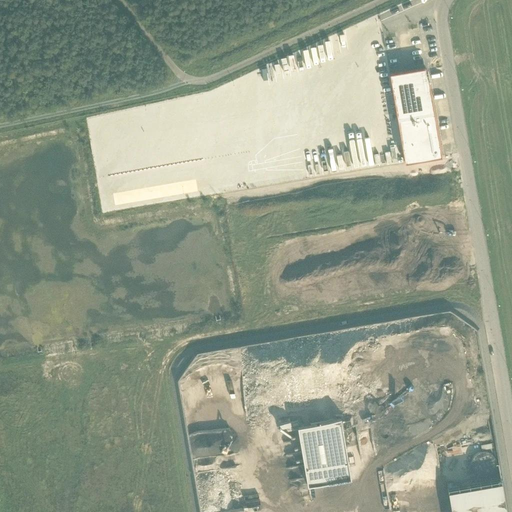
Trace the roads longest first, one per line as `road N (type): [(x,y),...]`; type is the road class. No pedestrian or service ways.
road 1 (unclassified): [(447,0),(441,20),(511,442)]
road 2 (unknown): [(341,511),(383,454),(444,422),(464,395),(448,355),(365,385)]
road 3 (track): [(190,80),(0,125)]
